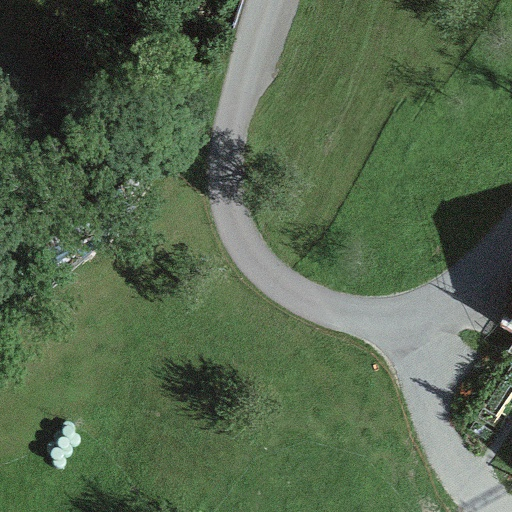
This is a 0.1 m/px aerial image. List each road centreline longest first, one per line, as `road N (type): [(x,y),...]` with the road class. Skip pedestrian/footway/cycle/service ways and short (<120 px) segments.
road 1 (unclassified): [(266,0),(225,163),(234,223),(268,275),(329,309),(400,317),(455,293),(511,232)]
road 2 (track): [(400,317),(425,407),(491,511)]
